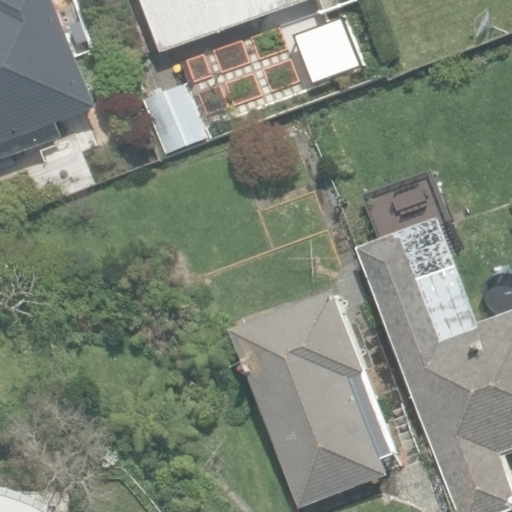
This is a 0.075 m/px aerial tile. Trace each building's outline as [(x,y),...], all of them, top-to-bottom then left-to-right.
[(0,0),(0,167),(3,167),(0,159),(0,146),(15,141),(18,149),(64,133),(60,123),(109,106),(70,0),(0,0)] [(144,0),(163,53),(242,26),(315,0),(144,0)] [(345,0),(335,4),(361,79),(387,71),(363,0),(345,0)] [(511,35),(496,43),(506,67),(511,64),(511,35)] [(144,97),(162,156),(244,130),(225,71),(144,97)] [(329,109),(337,139),(371,131),(364,100),(329,109)] [(362,248),(456,511),(506,511),(511,510),(511,456),(510,450),(511,449),(511,276),(471,291),(460,259),(429,270),(415,229),(362,248)] [(242,345),(302,509),(393,475),(387,457),(399,453),(369,373),(372,372),(342,292),(242,329),(237,330),(242,345)]
